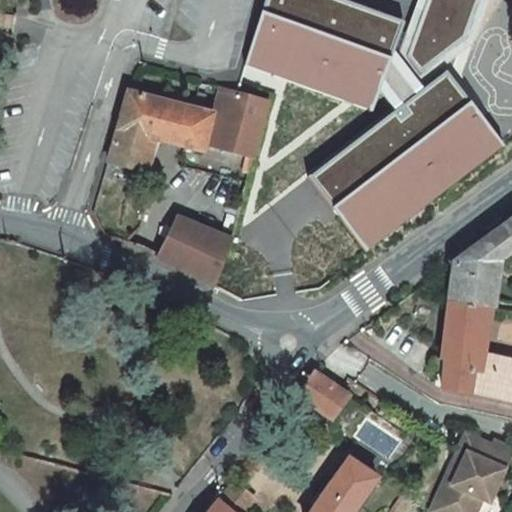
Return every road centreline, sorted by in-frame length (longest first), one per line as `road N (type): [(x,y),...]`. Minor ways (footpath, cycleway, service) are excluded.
road 1 (residential): [(286,341),(106,256),(0,222)]
road 2 (residential): [(286,341),(369,291),(511,183)]
road 3 (residential): [(161,511),(270,377),(286,341)]
